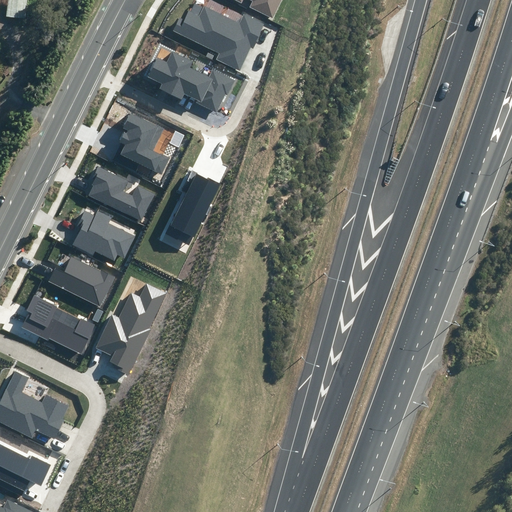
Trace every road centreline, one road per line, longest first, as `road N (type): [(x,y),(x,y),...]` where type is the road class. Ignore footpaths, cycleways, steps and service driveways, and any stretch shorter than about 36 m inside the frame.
road 1 (motorway): [(297,511),(477,0)]
road 2 (motorway): [(285,511),(422,0)]
road 3 (motorway): [(438,251),(346,511)]
road 4 (tertiary): [(0,239),(123,0)]
road 5 (motorway): [(511,41),(438,251)]
road 6 (motorway): [(511,116),(438,251)]
